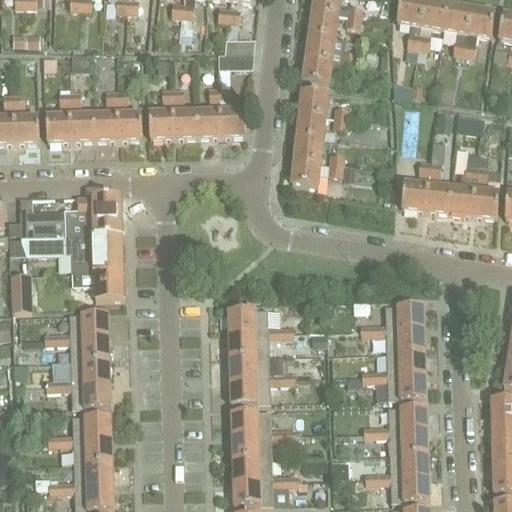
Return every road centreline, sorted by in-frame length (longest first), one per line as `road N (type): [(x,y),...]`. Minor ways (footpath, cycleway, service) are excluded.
road 1 (residential): [(174,511),(165,189)]
road 2 (residential): [(459,275),(289,242),(263,225),(256,187)]
road 3 (residential): [(465,511),(459,275)]
road 4 (residential): [(256,187),(277,0)]
road 5 (residential): [(165,189),(0,192)]
